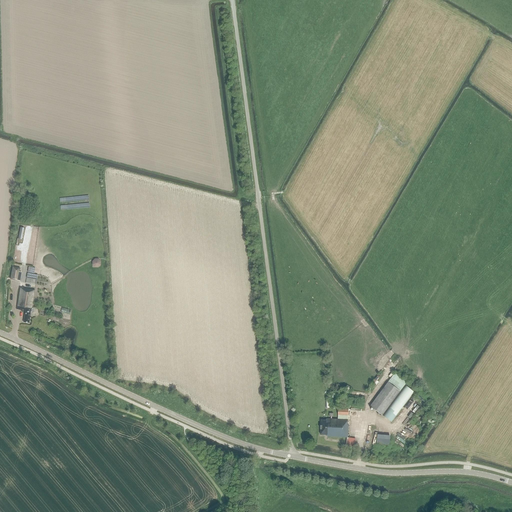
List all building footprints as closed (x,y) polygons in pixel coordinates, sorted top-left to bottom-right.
[(93,267),(101,268),(101,259),(93,259),(93,267)] [(12,267),(10,280),(17,281),(17,280),(18,276),(21,277),(21,272),(19,272),(19,268),(12,267)] [(33,308),(31,308),(34,290),(20,288),(16,309),(21,310),(21,311),(25,312),(23,322),(29,323),(30,313),(32,313),(34,312),(34,310),(33,308)] [(407,382),(395,373),(370,406),(382,415),(407,382)] [(414,392),(405,385),(382,415),(391,422),(414,392)] [(348,420),(348,410),(349,410),(349,406),(338,406),(338,409),(338,419),(331,419),(326,419),(326,420),(321,420),(321,426),(320,429),(320,435),(327,435),(327,437),(348,437),(348,425),(347,425),(348,420)] [(391,445),(391,437),(378,436),(377,444),(391,445)]
